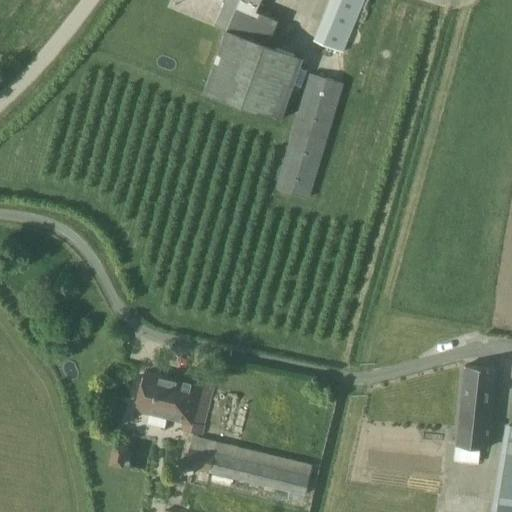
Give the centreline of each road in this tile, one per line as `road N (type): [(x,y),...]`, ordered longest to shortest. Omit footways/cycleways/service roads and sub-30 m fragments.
road 1 (unclassified): [(511,348),(355,379),(172,341),(127,319),(72,237),(48,223),(0,215)]
road 2 (unknown): [(493,347),(462,511)]
road 3 (unclassified): [(0,104),(90,0)]
